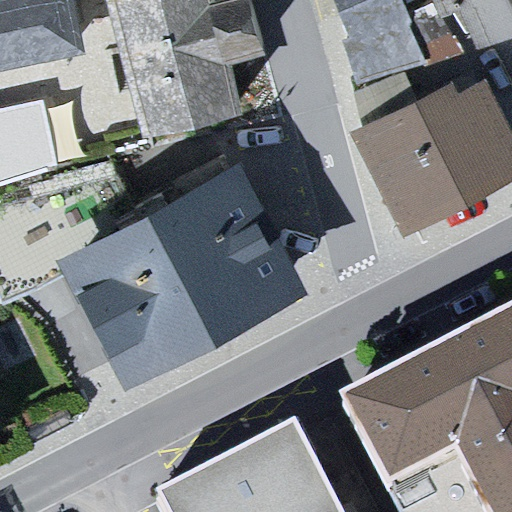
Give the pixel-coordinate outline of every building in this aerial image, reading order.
[(0,153),(141,115),(112,0),(52,0),(51,18),(0,26),(0,153)] [(112,0),(141,115),(145,128),(248,102),(236,54),(271,45),(259,0),(112,0)] [(411,0),(342,0),(363,86),(436,63),(411,0)] [(511,0),(444,0),(464,48),(511,24),(511,0)] [(358,125),(405,230),(511,182),(511,132),(491,87),(465,99),(457,81),(358,125)] [(67,247),(131,384),(305,302),(240,166),(67,247)] [(404,511),(458,485),(471,511),(511,511),(511,329),(334,419),(381,511),(404,511)] [(345,511),(304,430),(149,507),(151,511),(345,511)]
